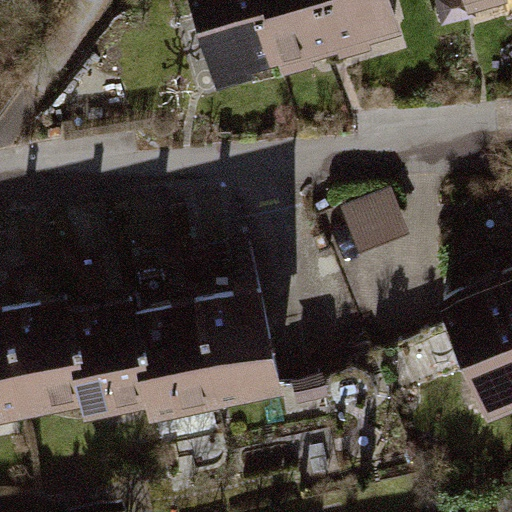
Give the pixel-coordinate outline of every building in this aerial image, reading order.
[(198,0),(221,71),(284,52),(268,0),(198,0)] [(338,0),(268,0),(284,52),(288,63),(352,43),(338,0)] [(407,0),(338,0),(352,43),(415,24),(407,0)] [(368,254),(422,232),(403,186),(349,208),(368,254)] [(511,256),(511,257),(451,282),(498,395),(511,389),(511,256)] [(276,282),(211,296),(230,389),(295,375),(276,282)] [(73,292),(8,305),(28,399),(93,385),(76,305),(73,292)] [(142,292),(76,305),(93,385),(96,398),(161,385),(146,309),(142,292)] [(211,296),(146,309),(161,385),(165,402),(230,389),(211,296)] [(8,305),(0,307),(0,404),(28,399),(8,305)] [(336,367),(306,373),(311,399),(342,392),(336,367)]
